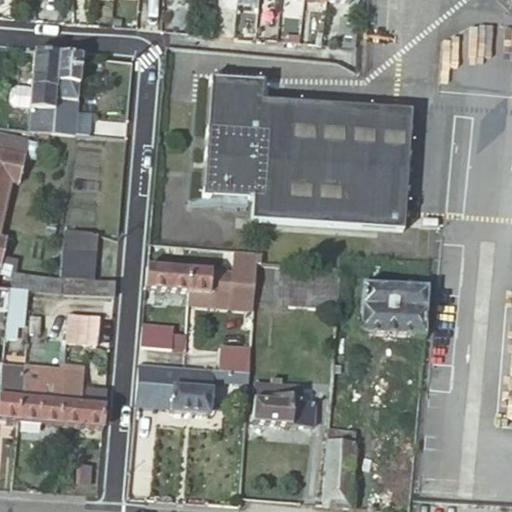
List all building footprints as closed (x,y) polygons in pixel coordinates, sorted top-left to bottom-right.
[(11,0),(0,0),(0,15),(10,17),(11,0)] [(51,24),(50,5),(43,4),(41,23),(51,24)] [(51,24),(61,25),(63,6),(50,5),(51,24)] [(354,49),(357,19),(339,18),(337,48),(354,49)] [(59,56),(34,54),(26,134),(52,136),(59,56)] [(59,56),(52,136),(69,137),(75,138),(82,58),(59,56)] [(130,66),(114,65),(113,77),(129,79),(130,66)] [(249,222),(401,233),(410,113),(257,103),(258,84),(209,80),(201,200),(250,203),(249,222)] [(0,137),(0,153),(25,159),(29,143),(0,137)] [(0,153),(0,275),(7,240),(0,239),(12,185),(19,187),(25,159),(0,153)] [(113,303),(114,286),(93,283),(98,238),(64,234),(59,281),(11,275),(10,291),(26,293),(31,294),(72,298),(93,300),(113,303)] [(169,272),(146,271),(144,293),(167,294),(169,272)] [(189,274),(169,272),(167,294),(188,295),(189,274)] [(210,275),(189,274),(188,295),(209,296),(231,297),(233,276),(225,276),(210,275)] [(331,314),(333,277),(289,274),(286,310),(331,314)] [(356,332),(422,336),(426,288),(360,283),(356,332)] [(0,298),(7,299),(8,291),(0,289),(0,298)] [(22,330),(26,293),(10,291),(8,291),(7,299),(6,311),(4,327),(2,343),(14,344),(16,329),(22,330)] [(209,296),(188,295),(187,309),(230,311),(231,297),(209,296)] [(100,322),(70,318),(67,347),(97,351),(100,322)] [(140,340),(139,352),(161,353),(162,341),(140,340)] [(250,360),(250,352),(220,350),(218,374),(221,374),(236,375),(248,376),(250,360)] [(199,391),(211,392),(212,373),(184,370),(166,369),(161,368),(138,366),(137,378),(136,390),(172,391),(172,389),(186,390),(187,381),(200,382),(199,391)] [(23,371),(0,368),(0,381),(19,384),(22,385),(24,371),(23,371)] [(18,401),(16,425),(37,427),(39,403),(40,391),(41,385),(42,371),(24,370),(24,371),(22,385),(19,384),(18,401)] [(37,427),(59,429),(61,405),(62,395),(64,375),(64,373),(42,371),(41,385),(40,391),(39,403),(37,427)] [(19,384),(0,381),(0,398),(18,401),(19,384)] [(136,390),(134,408),(170,409),(170,413),(209,416),(211,392),(199,391),(200,382),(187,381),(186,390),(172,389),(172,391),(136,390)] [(316,406),(299,405),(281,403),(281,388),(255,386),(251,426),(314,431),(316,406)] [(281,403),(299,405),(301,390),(281,388),(281,403)] [(61,405),(59,429),(80,431),(84,392),(69,391),(62,395),(61,405)] [(102,433),(105,394),(84,392),(80,431),(102,433)] [(0,398),(0,422),(16,425),(18,401),(0,398)] [(319,509),(348,511),(352,446),(323,444),(319,509)] [(77,468),(75,486),(88,487),(90,469),(77,468)]
